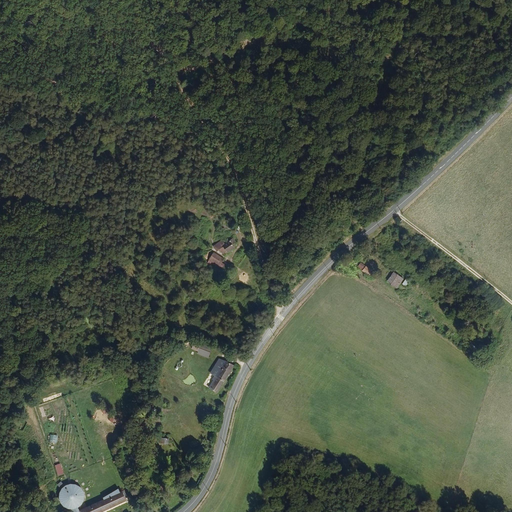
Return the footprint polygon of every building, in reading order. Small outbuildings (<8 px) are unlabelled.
[(229,255),(237,250),(234,246),(237,244),(234,240),(226,246),(224,244),(217,249),(220,252),(222,251),(225,256),(227,253),(229,255)] [(224,276),(228,272),(220,264),(223,261),(219,256),(211,262),(224,276)] [(375,278),(376,276),(374,274),(375,273),(363,264),(360,267),(375,278)] [(398,288),(404,279),(394,272),(388,281),(398,288)] [(201,344),(199,349),(210,352),(211,347),(201,344)] [(210,388),(218,393),(236,363),(222,356),(216,363),(218,364),(220,366),(219,369),(221,371),(217,377),(210,388)] [(211,373),(217,377),(221,371),(219,369),(220,366),(218,364),(211,373)] [(106,374),(98,367),(93,374),(102,381),(106,374)] [(100,409),(104,415),(109,412),(106,406),(100,409)] [(49,443),(57,443),(57,435),(50,435),(49,443)] [(87,511),(87,509),(78,511),(77,508),(79,507),(82,505),(83,504),(85,499),(85,497),(85,494),(83,490),(81,487),(78,485),(74,484),(71,484),(66,486),(63,488),(61,491),(60,495),(60,499),(61,502),(63,505),(67,508),(70,509),(72,509),(72,511),(87,511)] [(105,498),(106,501),(122,494),(120,490),(105,498)] [(103,511),(128,502),(124,493),(122,494),(106,501),(87,509),(87,511),(103,511)]
